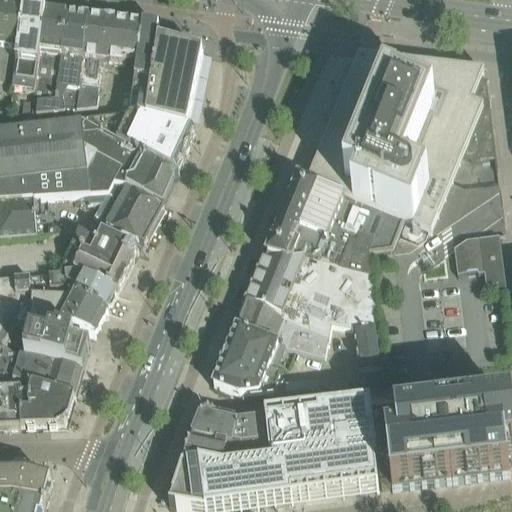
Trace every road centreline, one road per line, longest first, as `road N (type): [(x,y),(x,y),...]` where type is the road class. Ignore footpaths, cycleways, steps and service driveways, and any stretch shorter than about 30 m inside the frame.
road 1 (tertiary): [(300,0),(155,382)]
road 2 (unclassified): [(155,382),(241,416),(367,400)]
road 3 (tertiary): [(339,0),(511,25)]
road 4 (residential): [(125,460),(87,448),(0,450)]
